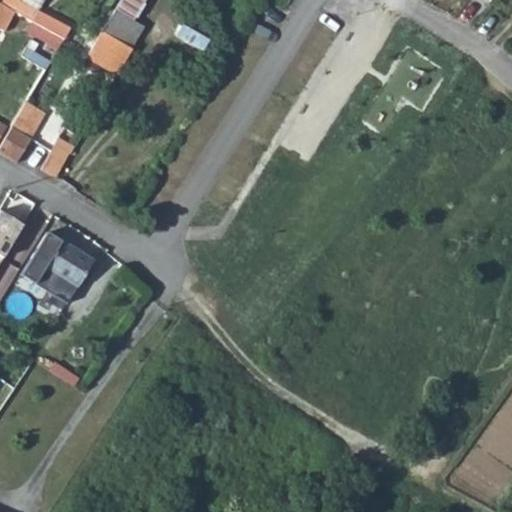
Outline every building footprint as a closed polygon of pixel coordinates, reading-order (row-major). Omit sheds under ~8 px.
[(0,0),(0,2),(13,10),(15,11),(20,2),(16,0),(0,0)] [(0,29),(2,31),(13,10),(0,2),(0,29)] [(46,16),(41,26),(63,38),(69,28),(46,16)] [(100,31),(85,55),(115,73),(129,48),(100,31)] [(29,141),(9,130),(0,145),(0,155),(15,164),(29,141)] [(53,150),(41,170),(53,177),(65,157),(53,150)] [(0,210),(0,260),(22,225),(0,210)] [(70,299),(93,260),(60,241),(59,243),(45,234),(20,278),(45,292),(49,286),(70,299)] [(345,334),(324,365),(343,378),(365,347),(345,334)]
